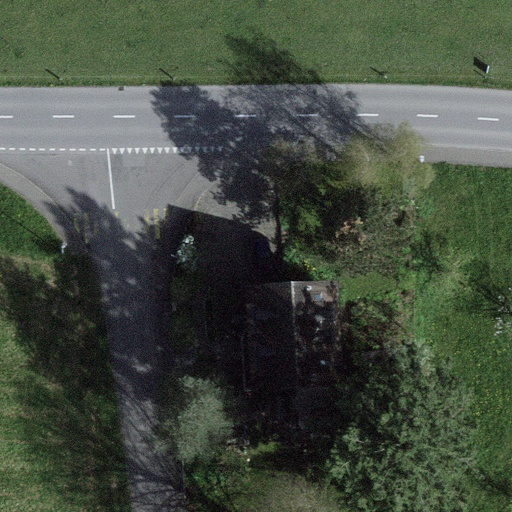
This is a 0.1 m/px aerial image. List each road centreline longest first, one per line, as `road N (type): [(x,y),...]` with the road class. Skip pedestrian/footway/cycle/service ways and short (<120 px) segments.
road 1 (tertiary): [(511,125),(398,116),(103,123)]
road 2 (residential): [(159,511),(103,123)]
